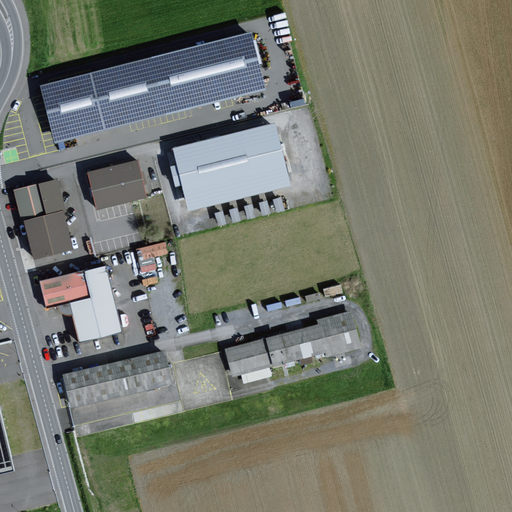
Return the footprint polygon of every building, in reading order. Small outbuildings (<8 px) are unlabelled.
[(251,34),(37,88),(51,144),(265,90),(251,34)] [(272,125),(172,150),(189,213),(288,188),(272,125)] [(135,162),(86,173),(95,212),(144,200),(135,162)] [(56,181),(13,191),(31,262),(73,252),(56,181)] [(143,271),(157,267),(154,255),(169,252),(166,240),(137,247),(143,271)] [(106,266),(37,282),(44,309),(68,303),(77,344),(121,334),(106,266)] [(351,318),(226,351),(233,376),(357,343),(351,318)] [(162,353),(64,375),(72,407),(169,386),(162,353)] [(0,405),(0,463),(13,460),(0,405)]
